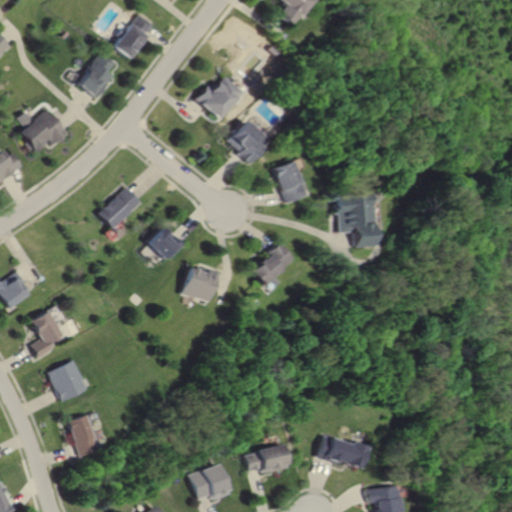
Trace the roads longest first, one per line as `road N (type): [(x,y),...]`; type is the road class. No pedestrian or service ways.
road 1 (residential): [(218,0),(91,165),(0,230)]
road 2 (residential): [(0,370),(32,438),(53,511)]
road 3 (residential): [(126,126),(228,208)]
